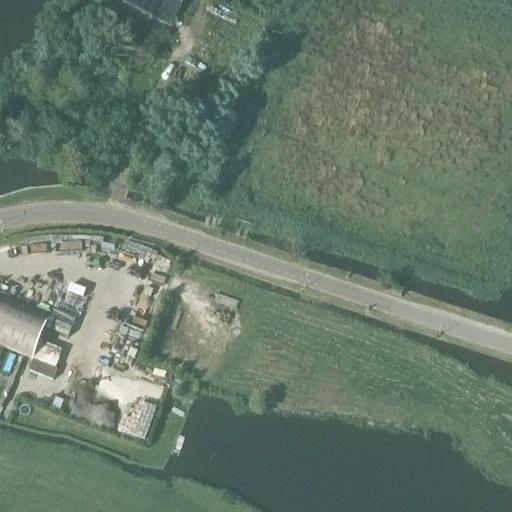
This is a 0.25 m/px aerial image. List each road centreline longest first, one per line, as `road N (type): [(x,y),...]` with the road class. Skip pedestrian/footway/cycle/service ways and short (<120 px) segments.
road 1 (tertiary): [(0,222),(23,213),(109,214),(511,345)]
road 2 (track): [(109,214),(127,140),(200,0)]
